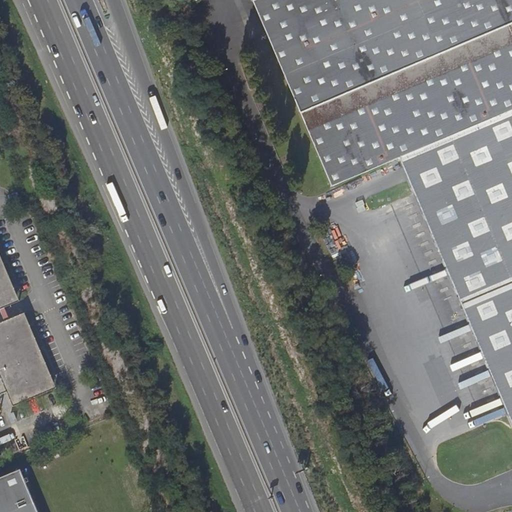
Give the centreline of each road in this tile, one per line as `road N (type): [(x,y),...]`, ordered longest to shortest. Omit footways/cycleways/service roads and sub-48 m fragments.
road 1 (motorway): [(40,0),(258,511)]
road 2 (motorway): [(224,334),(78,0)]
road 3 (motorway): [(224,334),(185,196),(114,0)]
road 4 (motorway): [(299,511),(224,334)]
